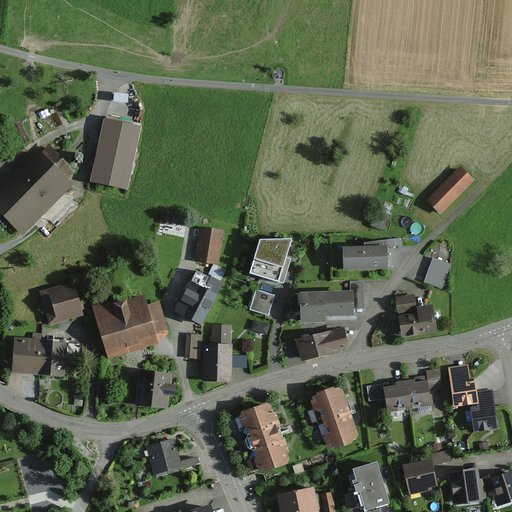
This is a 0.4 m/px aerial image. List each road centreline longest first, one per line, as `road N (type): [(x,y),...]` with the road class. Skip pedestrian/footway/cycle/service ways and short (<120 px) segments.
road 1 (residential): [(0,47),(133,76),(511,102)]
road 2 (residential): [(500,328),(332,363),(194,406)]
